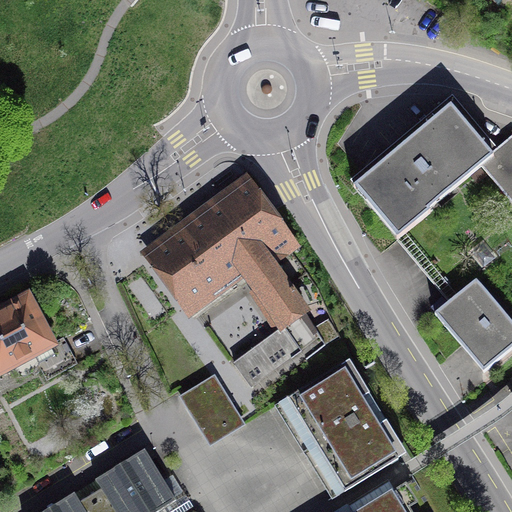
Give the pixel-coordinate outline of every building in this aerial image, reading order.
[(407,150),(357,192),(400,242),(455,195),(481,174),(495,161),(452,111),(407,150)] [(511,147),(495,161),(481,174),(511,210),(511,147)] [(255,187),(146,267),(188,323),(242,286),(279,339),(311,319),(272,261),(297,244),(255,187)] [(441,238),(431,226),(420,236),(430,247),(441,238)] [(511,327),(478,287),(437,321),(486,379),(511,357),(511,327)] [(0,313),(0,371),(10,366),(16,377),(25,375),(31,372),(38,365),(46,381),(73,366),(59,340),(50,345),(26,300),(0,313)] [(347,375),(298,404),(346,486),(394,457),(347,375)] [(214,379),(182,398),(204,436),(214,431),(206,417),(229,403),(214,379)] [(165,511),(172,508),(140,455),(88,486),(93,495),(77,506),(71,497),(46,511),(165,511)] [(382,511),(408,511),(401,500),(382,511)]
